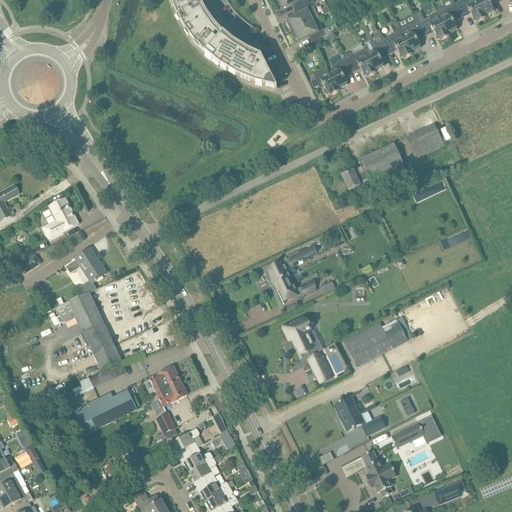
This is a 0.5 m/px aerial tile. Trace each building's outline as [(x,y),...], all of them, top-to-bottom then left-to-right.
[(171,0),(176,14),(185,30),(191,39),(194,43),(206,55),(219,66),(236,76),(255,84),(277,90),(261,58),(249,53),(235,44),(223,34),(214,24),(208,16),(202,5),(199,0),(171,0)] [(295,3),(298,9),(309,3),(307,0),(301,0),(300,0),(275,0),(279,7),(281,6),(282,10),(295,3)] [(475,0),(465,0),(455,5),(462,19),(468,16),(467,15),(470,13),(474,22),(476,22),(477,23),(485,19),(485,17),(484,17),(475,0)] [(498,0),(475,0),(484,17),(485,17),(494,12),(490,3),(492,2),(493,3),(499,0),(498,0)] [(319,19),(313,7),(311,8),(309,3),(298,9),(301,15),(288,21),(290,24),(288,25),(292,32),(312,22),(319,19)] [(436,11),(437,14),(448,36),(458,31),(453,22),(456,20),(456,22),(462,19),(455,5),(446,10),(444,7),(436,11)] [(432,17),(419,24),(425,37),(431,34),(431,33),(433,32),(438,41),(439,40),(440,42),(449,37),(448,36),(437,14),(434,15),(432,16),(432,17)] [(312,22),(292,32),(296,40),(297,39),(299,42),(311,36),(314,42),(326,36),(320,26),(315,28),(312,22)] [(416,40),(419,39),(420,40),(425,37),(419,24),(406,30),(408,35),(403,38),(411,54),(421,49),(416,40)] [(395,36),(382,42),(389,56),(395,53),(394,51),(397,50),(401,59),(403,58),(403,60),(412,56),(411,54),(403,38),(401,33),(400,33),(399,30),(393,32),(395,36)] [(369,45),(362,48),(364,51),(366,56),(374,72),(375,72),(384,67),(380,58),(383,57),(383,58),(389,56),(382,42),(381,39),(374,42),(374,43),(370,45),(369,45)] [(319,40),(308,45),(311,51),(322,45),(319,40)] [(346,60),(345,60),(352,74),(358,71),(357,70),(360,68),(364,77),(366,77),(367,78),(376,74),(375,72),(374,72),(366,56),(364,51),(352,57),(350,53),(344,56),(346,60)] [(342,54),(329,61),(332,67),(335,72),(330,75),(338,91),(348,86),(343,77),(346,75),(347,77),(352,74),(345,60),(342,54)] [(338,91),(330,75),(326,67),(320,70),(321,73),(314,76),(316,80),(310,82),(314,89),(319,87),(320,88),(323,87),(328,96),(329,95),(330,97),(339,92),(338,91)] [(444,147),(434,126),(407,139),(417,160),(444,147)] [(404,167),(394,145),(361,160),(364,167),(370,179),(371,182),(404,167)] [(370,179),(364,167),(353,172),(342,177),(349,191),(360,186),(359,184),(370,179)] [(0,193),(0,221),(10,216),(3,203),(19,195),(14,186),(0,193)] [(403,195),(401,189),(394,193),(396,197),(403,195)] [(43,229),(44,232),(49,241),(63,233),(63,234),(79,226),(65,199),(49,207),(57,222),(43,229)] [(103,228),(109,225),(106,219),(82,230),(88,245),(107,237),(103,228)] [(77,261),(66,268),(70,275),(81,268),(90,281),(80,288),(83,293),(82,294),(84,296),(89,294),(89,295),(97,290),(95,287),(93,283),(95,282),(96,282),(98,281),(106,275),(90,250),(81,255),(76,259),(77,261)] [(268,271),(277,292),(279,290),(281,293),(279,294),(283,302),(295,297),(296,299),(305,298),(304,297),(318,291),(317,290),(314,292),(310,284),(296,291),(287,271),(303,263),(302,262),(309,260),(305,251),(286,259),(286,258),(275,268),(275,269),(269,272),(268,271)] [(18,267),(24,276),(41,265),(35,255),(17,265),(18,267)] [(370,265),(361,270),(364,276),(374,272),(370,265)] [(323,295),(323,296),(335,290),(332,283),(322,288),(325,294),(323,295)] [(76,319),(101,372),(121,362),(89,295),(89,294),(84,296),(64,305),(56,310),(63,325),(76,319)] [(56,309),(64,305),(61,299),(53,303),(56,309)] [(306,333),(310,332),(303,318),(282,328),(289,342),(292,340),(299,355),(313,348),(306,333)] [(379,324),(345,342),(358,367),(393,349),(379,324)] [(332,378),(321,355),(309,360),(320,384),(332,378)] [(123,365),(80,382),(84,390),(126,373),(123,365)] [(180,382),(173,368),(156,376),(156,377),(150,380),(156,393),(162,390),(180,382)] [(187,396),(180,382),(162,390),(156,393),(163,408),(187,396)] [(111,394),(74,412),(85,436),(137,411),(127,392),(113,399),(111,394)] [(351,399),(341,404),(340,403),(339,404),(339,405),(336,406),(343,420),(341,420),(347,432),(352,430),(353,431),(355,430),(354,429),(360,426),(366,438),(385,428),(380,419),(367,425),(362,415),(359,416),(351,399)] [(407,399),(400,403),(407,417),(414,414),(407,399)] [(11,409),(5,412),(8,418),(14,415),(11,409)] [(157,421),(158,424),(164,435),(175,430),(168,415),(157,421)] [(15,417),(8,421),(12,427),(19,423),(15,417)] [(207,421),(209,424),(210,426),(216,422),(213,418),(207,421)] [(223,423),(217,426),(222,435),(228,432),(223,423)] [(417,425),(391,438),(393,443),(394,445),(394,444),(397,449),(423,437),(427,446),(441,439),(435,427),(421,434),(417,425)] [(174,451),(179,459),(198,448),(204,445),(199,437),(199,434),(197,429),(181,438),(172,443),(176,450),(174,451)] [(23,431),(16,435),(24,449),(31,446),(23,431)] [(236,447),(228,432),(221,436),(229,451),(236,447)] [(165,438),(162,434),(155,437),(157,442),(165,438)] [(186,467),(189,473),(214,459),(211,455),(208,454),(203,457),(198,448),(179,459),(184,468),(186,467)] [(378,463),(373,452),(368,455),(368,454),(366,455),(366,456),(362,458),(367,469),(365,469),(369,478),(368,479),(372,487),(373,486),(377,494),(380,493),(383,499),(387,497),(389,497),(388,496),(392,494),(390,489),(392,487),(389,481),(396,477),(394,472),(393,470),(390,465),(383,469),(380,462),(378,463)] [(32,455),(30,459),(33,463),(39,460),(35,453),(32,455)] [(331,453),(321,457),(324,464),(334,459),(331,453)] [(191,480),(196,489),(215,478),(210,470),(215,467),(216,464),(214,459),(189,473),(193,479),(191,480)] [(19,471),(16,465),(13,464),(9,466),(5,460),(0,462),(0,478),(1,481),(18,471),(19,471)] [(43,467),(37,470),(41,477),(46,474),(43,467)] [(4,486),(0,487),(0,500),(22,488),(14,474),(1,481),(4,486)] [(203,496),(206,503),(230,489),(228,484),(225,483),(220,486),(215,478),(196,489),(201,497),(203,496)] [(465,491),(462,483),(434,494),(439,506),(462,497),(466,495),(465,491)] [(14,505),(17,510),(29,503),(33,500),(30,494),(27,494),(25,495),(22,488),(0,500),(0,502),(4,510),(14,505)] [(208,510),(209,511),(223,511),(232,508),(232,507),(239,503),(235,496),(232,496),(233,493),(230,489),(206,503),(210,509),(208,510)] [(133,498),(140,511),(162,511),(166,510),(161,500),(151,506),(144,492),(133,498)] [(52,511),(62,511),(61,510),(67,507),(64,502),(51,509),(52,510),(52,511)] [(18,511),(36,511),(34,507),(32,508),(29,503),(17,510),(18,511)]
